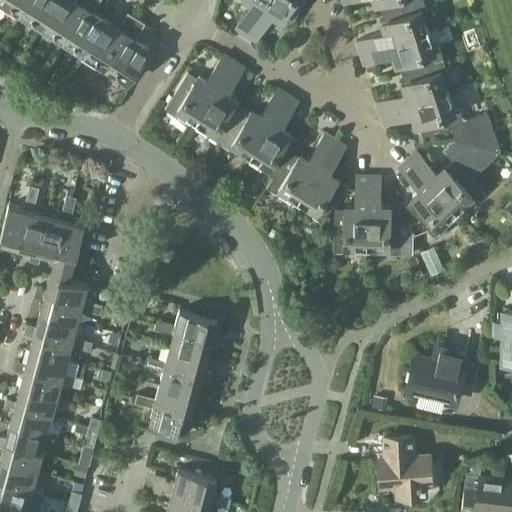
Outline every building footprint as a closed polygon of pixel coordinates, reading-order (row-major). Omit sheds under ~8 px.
[(0,0),(21,13),(29,0),(0,0)] [(42,27),(59,0),(29,0),(21,13),(42,27)] [(64,40),(89,0),(76,0),(59,0),(42,27),(64,40)] [(85,54),(107,19),(94,11),(101,0),(89,0),(64,40),(85,54)] [(247,34),(267,0),(249,0),(252,2),(237,27),(247,34)] [(267,0),(247,34),(258,40),(274,15),(282,20),(283,17),(293,23),(306,0),(267,0)] [(345,0),(347,2),(354,0),(377,0),(378,2),(381,1),(384,11),(417,0),(345,0)] [(424,0),(417,0),(384,11),(387,20),(384,21),(387,30),(359,40),(363,52),(429,30),(423,12),(428,11),(424,0)] [(106,67),(138,18),(129,12),(119,27),(107,19),(85,54),(106,67)] [(147,23),(138,18),(106,67),(128,81),(150,47),(137,39),(147,23)] [(434,47),(429,30),(363,52),(367,63),(395,54),(398,63),(401,62),(404,72),(444,59),(439,46),(434,47)] [(196,121),(234,60),(224,54),(208,79),(200,74),(198,77),(189,71),(166,108),(178,116),(180,112),(196,121)] [(444,59),(404,72),(407,81),(404,82),(407,91),(379,100),(383,112),(449,91),(443,73),(448,71),(444,59)] [(234,60),(196,121),(212,131),(209,135),(220,142),(243,105),(235,100),(237,98),(229,93),(245,67),(234,60)] [(63,86),(71,91),(76,83),(68,78),(63,86)] [(243,105),(220,142),(232,150),(235,145),(250,155),(288,94),(278,88),(262,113),(254,108),(252,111),(243,105)] [(454,108),(449,91),(383,112),(387,124),(415,115),(418,124),(421,123),(425,133),(453,124),(457,138),(456,139),(457,139),(500,149),(488,111),(463,119),(459,107),(454,108)] [(283,126),(299,101),(288,94),(250,155),(266,165),(263,169),(274,176),(297,139),(290,134),(291,132),(283,126)] [(297,199),(336,139),(326,132),(310,158),(302,153),(300,156),(293,151),(299,140),(297,139),(274,176),(267,187),(280,194),(283,190),(297,199)] [(336,139),(297,199),(314,210),(311,214),(324,222),(333,207),(347,185),(338,179),(339,176),(331,171),(347,146),(336,139)] [(501,151),(500,149),(457,139),(456,139),(444,150),(454,161),(447,168),(445,166),(438,172),(417,151),(409,158),(459,210),(471,198),(475,202),(485,192),(472,179),(501,151)] [(458,211),(408,159),(399,168),(420,190),(413,196),(415,199),(407,206),(438,238),(448,228),(444,224),(458,211)] [(366,247),(369,175),(357,174),(356,204),(346,204),(346,207),(335,207),(334,251),(348,251),(348,246),(366,247)] [(369,175),(366,247),(385,247),(385,252),(400,253),(400,233),(401,209),(390,209),(390,206),(381,205),(381,175),(369,175)] [(26,199),(36,202),(40,187),(30,185),(26,199)] [(67,195),(64,209),(74,212),(77,197),(67,195)] [(30,210),(19,248),(33,251),(30,260),(35,262),(48,214),(34,211),(36,202),(26,199),(24,208),(30,210)] [(30,210),(24,208),(10,204),(0,240),(0,242),(19,248),(30,210)] [(61,218),(48,214),(35,262),(40,263),(42,254),(56,258),(67,219),(71,221),(74,212),(64,209),(61,218)] [(67,219),(56,258),(53,267),(72,272),(84,224),(71,221),(67,219)] [(276,235),(278,231),(273,228),(272,230),(269,235),(274,238),(276,235)] [(400,233),(400,253),(413,253),(413,245),(408,234),(400,233)] [(444,268),(442,263),(433,244),(419,251),(430,275),(444,268)] [(328,257),(319,255),(315,272),(324,274),(328,257)] [(37,286),(36,291),(84,304),(83,309),(92,311),(95,301),(85,299),(89,285),(51,275),(47,289),(37,286)] [(84,304),(36,291),(34,296),(44,298),(40,313),(79,323),(83,309),(84,304)] [(104,304),(95,301),(92,311),(101,314),(104,304)] [(511,306),(500,307),(500,318),(493,318),(493,332),(500,332),(500,362),(511,361),(511,306)] [(180,310),(176,324),(175,329),(222,342),(224,337),(214,334),(218,320),(180,310)] [(27,323),(26,329),(74,342),(73,346),(82,349),(85,339),(75,336),(79,323),(40,313),(37,326),(27,323)] [(165,332),(168,322),(158,319),(155,329),(165,332)] [(176,324),(168,322),(165,332),(174,334),(170,348),(208,358),(212,344),(221,347),(222,342),(175,329),(176,324)] [(74,342),(26,329),(25,333),(34,336),(30,350),(69,360),(73,346),(74,342)] [(113,331),(111,342),(118,343),(121,333),(113,331)] [(85,339),(82,349),(91,351),(94,341),(85,339)] [(466,350),(451,346),(436,343),(433,356),(416,352),(407,388),(421,391),(418,404),(442,410),(445,397),(455,399),(458,387),(469,390),(476,362),(464,359),(466,350)] [(170,348),(167,361),(165,367),(212,379),(214,373),(205,371),(208,358),(170,348)] [(69,360),(30,350),(27,361),(18,359),(16,366),(64,379),(63,382),(72,384),(75,374),(66,371),(69,360)] [(116,369),(120,354),(117,353),(116,353),(111,368),(113,368),(116,369)] [(155,368),(157,358),(148,356),(145,366),(155,368)] [(157,358),(155,368),(164,371),(160,385),(198,395),(202,381),(211,383),(212,379),(165,367),(167,361),(157,358)] [(64,379),(16,366),(15,369),(24,371),(20,388),(59,398),(63,382),(64,379)] [(99,367),(97,376),(109,379),(111,370),(99,367)] [(85,376),(75,374),(72,384),(82,387),(85,376)] [(160,385),(157,398),(155,403),(202,416),(204,411),(194,408),(198,395),(160,385)] [(7,398),(6,404),(54,417),(59,398),(20,388),(17,400),(7,398)] [(144,406),(147,395),(138,393),(135,404),(144,406)] [(388,397),(382,396),(374,394),(371,407),(386,409),(388,397)] [(147,395),(144,406),(154,409),(150,423),(188,433),(192,419),(201,421),(202,416),(155,403),(157,398),(147,395)] [(54,417),(6,404),(5,408),(14,411),(10,425),(49,435),(54,417)] [(92,417),(90,427),(99,429),(102,420),(92,417)] [(49,435),(10,425),(7,437),(0,435),(0,441),(44,453),(49,435)] [(99,429),(90,427),(85,443),(95,446),(99,429)] [(381,484),(397,483),(398,494),(426,492),(425,481),(431,481),(430,453),(414,454),(413,433),(384,434),(386,455),(380,456),(381,484)] [(44,453),(0,441),(0,446),(4,447),(0,461),(39,472),(44,453)] [(82,454),(79,463),(89,466),(92,457),(82,454)] [(511,511),(511,477),(480,473),(482,458),(473,458),(468,459),(464,486),(461,511),(491,511),(492,511),(502,511),(511,511)] [(0,481),(34,491),(39,472),(0,461),(0,463),(0,481)] [(89,466),(79,463),(77,472),(86,475),(89,466)] [(175,483),(165,481),(164,486),(212,499),(211,504),(220,506),(222,496),(213,494),(217,479),(179,469),(175,483)] [(34,491),(0,481),(0,501),(29,509),(34,491)] [(212,499),(164,486),(163,491),(172,493),(168,506),(188,511),(208,511),(211,504),(212,499)] [(79,503),(82,492),(72,489),(69,500),(79,503)] [(222,496),(220,506),(229,509),(232,499),(222,496)] [(76,511),(79,503),(69,500),(65,511),(76,511)]
